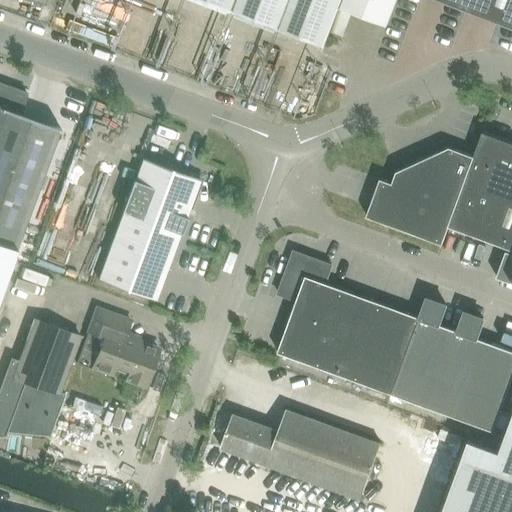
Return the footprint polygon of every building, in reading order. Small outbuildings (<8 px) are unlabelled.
[(385,23),(393,0),(208,0),(325,45),(340,6),(385,23)] [(511,0),(393,0),(385,23),(390,25),(398,0),(440,0),(511,27),(511,0)] [(0,293),(60,128),(20,114),(27,96),(27,95),(0,85),(0,293)] [(370,207),(366,217),(442,245),(449,227),(511,250),(511,142),(483,132),(474,156),(467,154),(449,147),(396,172),(392,183),(380,179),(370,207)] [(156,298),(189,208),(192,209),(193,207),(190,206),(200,180),(172,169),(173,167),(170,166),(169,168),(143,159),(99,278),(156,298)] [(511,282),(511,281),(511,252),(506,250),(497,277),(511,282)] [(296,300),(277,352),(495,432),(511,383),(511,350),(477,338),(484,319),(466,312),(459,331),(440,324),(447,305),(428,298),(421,317),(326,282),(332,265),(294,251),(278,293),(296,300)] [(145,385),(158,349),(125,337),(131,321),(97,309),(77,365),(94,371),(95,367),(111,373),(115,364),(131,370),(128,379),(145,385)] [(19,360),(13,377),(59,394),(60,391),(80,337),(34,320),(19,360)] [(60,391),(59,394),(13,377),(19,360),(10,356),(0,383),(0,436),(2,436),(4,435),(6,436),(8,430),(47,434),(46,436),(48,437),(64,392),(60,391)] [(233,414),(221,448),(361,500),(381,444),(286,410),(279,431),(233,414)] [(511,511),(511,415),(500,448),(469,437),(441,511),(511,511)] [(448,480),(459,443),(435,436),(424,472),(448,480)]
